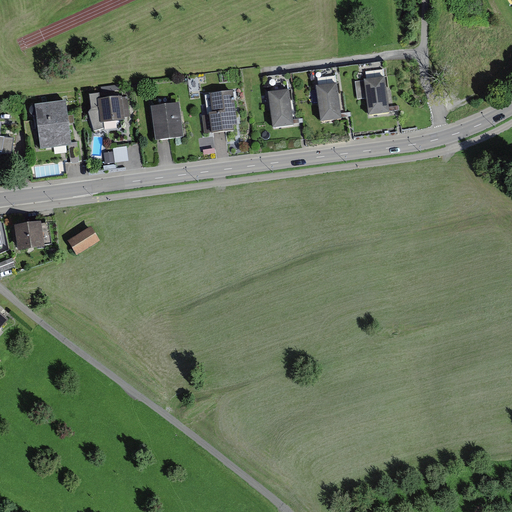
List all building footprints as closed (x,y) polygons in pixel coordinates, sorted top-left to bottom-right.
[(496,53),(445,29),(432,59),(482,82),(496,53)] [(378,72),(354,76),(362,123),(386,119),(378,72)] [(337,77),(311,80),(316,125),(342,122),(337,77)] [(290,83),(262,88),(270,130),(298,124),(290,83)] [(230,91),(199,97),(205,138),(237,133),(230,91)] [(124,97),(96,99),(100,139),(128,137),(124,97)] [(179,99),(144,104),(149,144),(184,140),(179,99)] [(65,104),(26,106),(29,149),(67,147),(65,104)] [(17,125),(0,123),(0,153),(15,155),(17,125)] [(115,147),(116,162),(130,161),(129,146),(115,147)] [(45,223),(10,229),(14,254),(49,248),(45,223)] [(88,229),(65,241),(74,256),(96,243),(88,229)] [(6,271),(16,266),(12,258),(2,263),(6,271)] [(0,311),(0,331),(10,321),(0,311)] [(154,339),(133,352),(136,356),(157,344),(154,339)]
